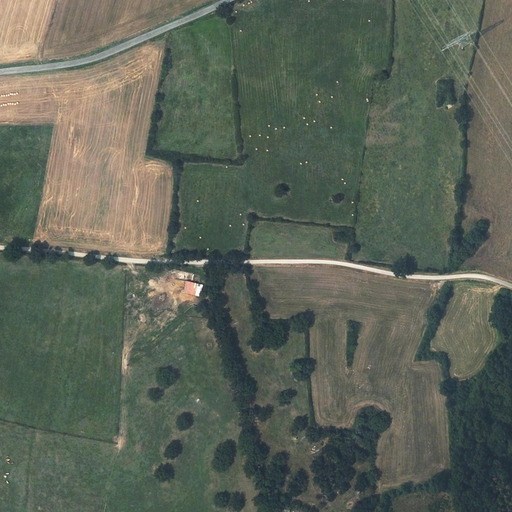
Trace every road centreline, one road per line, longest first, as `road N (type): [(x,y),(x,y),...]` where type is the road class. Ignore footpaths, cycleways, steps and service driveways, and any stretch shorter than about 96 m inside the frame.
road 1 (track): [(425,278),(320,262),(182,263),(0,248)]
road 2 (unclassified): [(226,0),(88,61),(0,72)]
